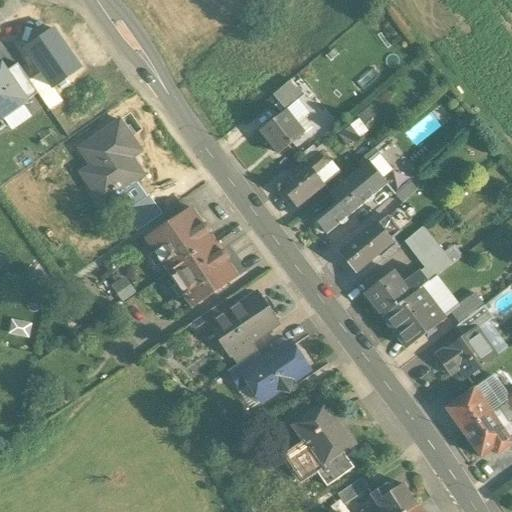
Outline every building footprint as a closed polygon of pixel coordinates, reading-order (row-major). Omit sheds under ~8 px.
[(26,52),(41,73),(53,91),(82,70),(55,31),(26,52)] [(6,74),(26,102),(38,95),(28,81),(17,65),(6,74)] [(6,74),(2,67),(0,67),(0,131),(5,128),(0,120),(0,119),(26,102),(6,74)] [(41,73),(28,81),(38,95),(49,111),(61,103),(53,91),(41,73)] [(273,96),(285,111),(304,97),(292,82),(273,96)] [(304,134),(285,111),(260,131),(279,154),(304,134)] [(141,152),(118,122),(77,150),(89,168),(79,176),(101,206),(143,177),(131,160),(141,152)] [(368,163),(328,195),(336,204),(315,222),(326,236),(386,186),(381,180),(391,172),(374,150),(364,158),(368,163)] [(327,166),(319,155),(307,164),(315,175),(327,166)] [(307,164),(278,186),(296,208),(324,186),(315,175),(307,164)] [(412,180),(394,196),(402,204),(419,188),(412,180)] [(147,199),(123,215),(136,234),(160,216),(147,199)] [(201,226),(190,211),(176,222),(146,242),(168,275),(214,244),(208,236),(210,232),(206,227),(201,226)] [(391,242),(376,224),(338,255),(354,273),(391,242)] [(434,243),(422,228),(404,244),(415,258),(430,246),(434,243)] [(168,275),(160,280),(175,301),(183,296),(192,309),(238,278),(227,263),(229,258),(225,253),(220,253),(214,244),(168,275)] [(440,259),(430,246),(415,258),(423,269),(419,273),(428,284),(446,270),(438,260),(440,259)] [(404,286),(393,273),(364,295),(384,318),(420,290),(428,284),(419,273),(410,281),(404,286)] [(442,321),(420,290),(384,318),(406,348),(442,321)] [(473,294),(450,312),(460,325),(483,307),(473,294)] [(232,313),(211,327),(211,328),(223,344),(220,350),(224,355),(229,355),(231,357),(252,343),(278,326),(258,296),(232,313)] [(225,302),(193,323),(201,335),(211,328),(211,327),(232,313),(225,302)] [(460,325),(456,328),(463,338),(474,330),(475,331),(492,319),(483,307),(460,325)] [(463,338),(436,357),(449,375),(458,368),(466,379),(494,358),(475,331),(474,330),(463,338)] [(252,343),(231,357),(237,366),(258,352),(252,343)] [(265,363),(244,376),(248,382),(262,403),(278,393),(290,395),(292,383),(309,373),(291,346),(265,363)] [(237,366),(228,372),(238,388),(248,382),(244,376),(265,363),(258,352),(237,366)] [(490,377),(444,410),(463,435),(490,415),(506,402),(507,402),(490,377)] [(262,403),(248,382),(238,388),(252,410),(262,403)] [(326,404),(292,427),(321,469),(343,454),(355,446),(326,404)] [(511,444),(490,415),(463,435),(481,459),(491,451),(496,457),(511,444)] [(353,468),(343,454),(321,469),(317,472),(327,486),(353,468)] [(361,480),(337,495),(343,505),(367,490),(361,480)] [(402,485),(390,492),(386,486),(371,496),(381,511),(409,511),(416,508),(402,485)]
